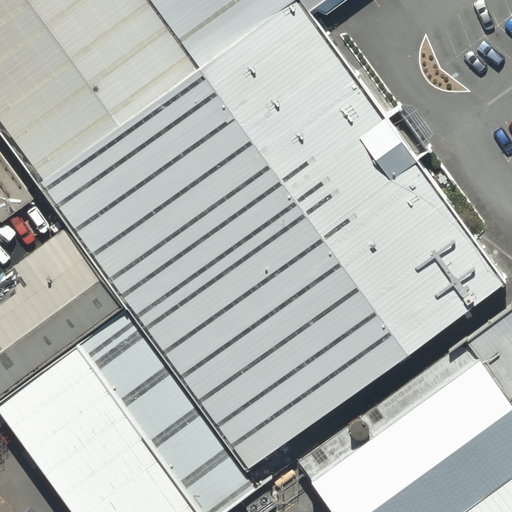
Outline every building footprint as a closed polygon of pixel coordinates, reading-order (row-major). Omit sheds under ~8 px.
[(0,0),(0,111),(51,182),(298,4),(302,0),(0,0)] [(298,4),(51,182),(71,212),(122,283),(237,443),(497,257),(298,4)] [(0,196),(39,168),(0,113),(0,196)] [(0,365),(122,283),(71,212),(0,262),(0,365)] [(237,443),(122,283),(0,365),(0,396),(83,511),(207,511),(199,501),(252,463),(237,443)] [(511,319),(479,343),(511,391),(511,319)] [(511,511),(511,404),(463,336),(300,452),(342,511),(511,511)]
